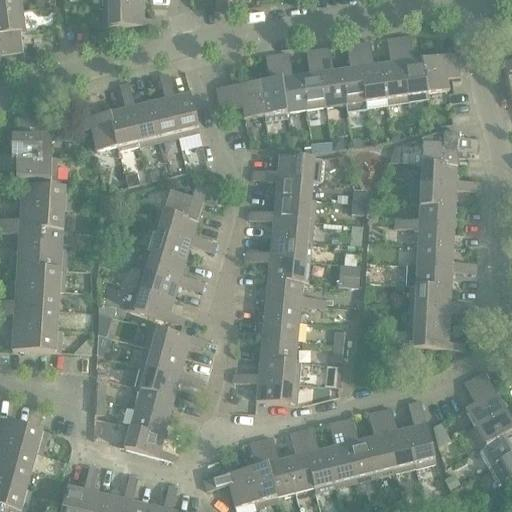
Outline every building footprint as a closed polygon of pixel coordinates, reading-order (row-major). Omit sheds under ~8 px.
[(20,0),(0,0),(0,16),(22,14),(20,0)] [(102,0),(103,10),(143,10),(143,0),(102,0)] [(249,0),(214,0),(215,15),(227,15),(227,3),(250,2),(249,0)] [(143,23),(143,10),(103,10),(103,31),(159,30),(159,23),(143,23)] [(20,36),(25,35),(22,14),(0,16),(0,37),(20,35),(20,36)] [(511,23),(511,20),(501,22),(504,31),(511,28),(511,23)] [(20,35),(0,37),(0,71),(2,71),(0,59),(0,58),(23,56),(20,36),(20,35)] [(410,39),(398,41),(407,104),(429,101),(428,96),(427,96),(422,62),(413,63),(410,39)] [(386,43),(390,66),(381,68),(387,107),(407,104),(398,41),(386,43)] [(358,47),(366,105),(365,105),(366,113),(367,113),(367,110),(387,107),(381,68),(373,69),(370,45),(358,47)] [(346,48),(349,72),(341,73),(346,108),(347,116),(366,113),(365,105),(366,105),(358,47),(346,48)] [(329,51),(317,52),(326,111),(346,108),(341,73),(333,75),(329,51)] [(317,52),(306,54),(309,78),(301,79),(305,114),(326,111),(317,52)] [(305,114),(301,79),(292,80),(289,57),(277,58),(285,116),(286,116),(305,114)] [(455,57),(422,62),(427,96),(428,96),(448,93),(446,82),(459,81),(455,57)] [(265,119),(264,119),(265,125),(287,121),(286,116),(285,116),(277,58),(265,60),(269,84),(260,85),(265,119)] [(511,66),(502,69),(511,103),(511,60),(511,61),(511,66)] [(164,103),(149,107),(158,146),(199,136),(190,97),(173,101),(168,77),(159,80),(164,103)] [(260,85),(239,88),(241,100),(242,112),(244,122),(264,119),(265,119),(260,85)] [(128,87),(119,89),(123,104),(132,102),(134,110),(129,111),(138,150),(158,146),(149,107),(142,108),(139,99),(132,101),(128,87)] [(216,91),(218,103),(241,100),(239,88),(216,91)] [(241,100),(218,103),(219,115),(242,112),(241,100)] [(109,116),(117,150),(116,150),(117,155),(138,150),(129,111),(134,110),(132,102),(123,104),(125,112),(109,116)] [(17,122),(17,127),(36,127),(36,115),(17,122)] [(109,116),(76,124),(79,135),(91,133),(96,155),(116,150),(117,150),(109,116)] [(11,160),(11,161),(51,162),(51,161),(52,127),(36,127),(17,127),(16,140),(11,140),(11,160)] [(397,135),(391,136),(392,146),(399,143),(397,135)] [(423,146),(421,168),(456,169),(457,155),(476,156),(477,143),(458,142),(458,135),(446,135),(434,137),(421,142),(421,143),(422,143),(423,146)] [(342,140),(330,142),(332,154),(344,152),(342,140)] [(360,141),(352,142),(353,151),(361,150),(360,141)] [(395,151),(389,166),(401,166),(402,148),(395,151)] [(312,185),(322,186),(324,164),(279,159),(277,176),(277,181),(312,185)] [(0,173),(16,173),(16,183),(56,184),(56,161),(51,161),(51,162),(11,161),(11,160),(0,160),(0,173)] [(455,190),(455,194),(464,195),(464,186),(456,185),(456,169),(421,168),(420,188),(455,190)] [(157,173),(150,175),(152,185),(160,183),(157,173)] [(254,174),(253,183),(268,185),(269,175),(254,174)] [(268,185),(277,186),(275,201),(310,204),(310,203),(312,185),(277,181),(277,176),(269,175),(268,185)] [(136,176),(124,179),(127,191),(139,188),(136,176)] [(464,186),(464,195),(479,196),(479,186),(464,186)] [(420,188),(419,209),(454,211),(455,194),(455,190),(420,188)] [(20,223),(19,231),(62,233),(63,214),(69,214),(70,192),(22,189),(20,223)] [(163,215),(197,225),(207,193),(195,190),(192,202),(170,195),(164,215),(163,215)] [(353,197),(352,208),(366,210),(367,207),(361,193),(358,193),(353,197)] [(338,197),(337,205),(347,207),(348,199),(338,197)] [(315,204),(310,203),(310,204),(275,201),(274,217),(273,221),(313,225),(315,204)] [(352,208),(351,217),(365,218),(366,210),(352,208)] [(419,224),(418,230),(453,232),(454,211),(419,209),(419,224)] [(159,213),(153,233),(191,245),(190,249),(198,252),(201,243),(192,240),(197,225),(163,215),(164,215),(159,213)] [(249,224),(264,225),(265,216),(250,215),(249,224)] [(264,225),(273,226),(271,242),(311,245),(313,225),(273,221),(274,217),(265,216),(264,225)] [(0,222),(0,236),(19,238),(19,231),(20,223),(0,222)] [(394,232),(409,233),(410,224),(395,223),(394,232)] [(418,233),(417,250),(452,252),(453,232),(418,230),(419,224),(410,224),(409,233),(418,233)] [(19,238),(17,271),(65,274),(66,253),(61,253),(62,233),(19,231),(19,238)] [(153,233),(147,253),(185,264),(190,249),(191,245),(153,233)] [(270,257),(269,262),(309,266),(311,245),(271,242),(270,257)] [(201,243),(198,252),(213,256),(215,247),(201,243)] [(417,250),(417,268),(451,270),(452,267),(452,252),(417,250)] [(147,253),(141,273),(179,284),(178,288),(187,291),(189,282),(181,279),(185,264),(147,253)] [(246,255),(245,265),(260,266),(261,257),(246,255)] [(302,286),(302,287),(307,287),(309,266),(269,262),(270,257),(261,257),(260,266),(269,267),(268,282),(302,286)] [(407,268),(406,289),(410,290),(450,292),(451,276),(460,276),(461,267),(452,267),(451,270),(417,268),(407,268)] [(476,268),(461,267),(460,276),(475,277),(476,268)] [(15,305),(14,312),(57,315),(58,295),(64,296),(65,274),(17,271),(15,305)] [(141,273),(135,292),(174,304),(178,288),(179,284),(141,273)] [(204,286),(189,282),(187,291),(201,295),(204,286)] [(302,286),(268,282),(266,303),(300,306),(301,301),(302,287),(302,286)] [(410,290),(409,311),(449,313),(450,307),(450,292),(410,290)] [(135,292),(129,313),(182,329),(184,322),(169,318),(174,304),(135,292)] [(266,303),(264,323),(298,326),(300,311),(309,311),(310,302),(301,301),(300,306),(266,303)] [(310,302),(309,311),(324,313),(324,303),(310,302)] [(0,303),(0,318),(14,319),(14,312),(15,305),(0,303)] [(115,311),(98,306),(98,316),(112,320),(115,311)] [(409,311),(408,331),(448,333),(449,317),(458,317),(459,308),(450,307),(449,313),(409,311)] [(459,308),(458,317),(473,318),(474,308),(459,308)] [(14,319),(12,354),(60,357),(61,334),(56,334),(57,315),(14,312),(14,319)] [(264,323),(262,343),(296,346),(298,326),(264,323)] [(98,328),(98,338),(106,340),(108,331),(98,328)] [(205,345),(188,340),(152,331),(146,351),(185,362),(188,348),(203,352),(205,345)] [(448,347),(448,333),(408,331),(407,352),(463,355),(463,348),(448,347)] [(335,335),(334,350),(343,351),(345,336),(335,335)] [(262,343),(260,362),(294,366),(296,346),(262,343)] [(334,350),(332,365),(342,366),(343,351),(334,350)] [(179,381),(178,386),(187,388),(189,379),(180,377),(185,362),(146,351),(141,371),(179,381)] [(258,379),(258,384),(298,388),(300,366),(294,366),(260,362),(258,379)] [(326,369),(324,390),(339,391),(341,370),(326,369)] [(141,371),(135,392),(140,393),(140,392),(174,401),(178,386),(179,381),(141,371)] [(484,375),(473,381),(485,401),(495,395),(484,375)] [(234,377),(234,386),(248,388),(249,378),(234,377)] [(249,378),(248,388),(257,388),(256,405),(296,409),(298,388),(258,384),(258,379),(249,378)] [(204,383),(189,379),(187,388),(201,392),(204,383)] [(463,387),(474,407),(485,401),(473,381),(463,387)] [(95,403),(104,404),(105,388),(96,388),(95,403)] [(140,393),(135,412),(168,421),(174,401),(140,392),(140,393)] [(474,407),(465,412),(475,430),(475,431),(506,414),(495,395),(485,401),(474,407)] [(95,403),(94,418),(104,418),(104,404),(95,403)] [(407,407),(413,431),(405,433),(415,471),(436,466),(420,404),(407,407)] [(391,411),(379,414),(395,476),(415,471),(405,433),(397,435),(391,411)] [(135,412),(130,431),(163,440),(168,421),(135,412)] [(368,417),(374,440),(366,442),(375,481),(395,476),(379,414),(368,417)] [(485,449),(511,434),(511,420),(510,422),(506,414),(475,431),(475,430),(470,433),(481,453),(486,450),(485,449)] [(351,421),(340,424),(355,486),(375,481),(366,442),(357,445),(351,421)] [(0,464),(31,474),(36,456),(41,457),(47,436),(0,423),(0,424),(0,464)] [(334,450),(326,452),(336,491),(355,486),(340,424),(328,427),(334,450)] [(441,426),(433,430),(438,451),(450,444),(441,426)] [(125,429),(119,451),(173,465),(174,459),(159,454),(163,440),(130,431),(125,429)] [(312,431),(300,434),(315,491),(314,491),(315,496),(336,491),(326,452),(318,454),(312,431)] [(289,437),(295,460),(286,462),(295,496),(314,491),(315,491),(300,434),(289,437)] [(481,453),(479,454),(488,471),(511,457),(511,434),(485,449),(486,450),(481,453)] [(272,441),(261,444),(275,501),(276,501),(295,496),(286,462),(278,464),(272,441)] [(277,506),(276,501),(275,501),(261,444),(249,447),(255,470),(247,472),(255,506),(254,506),(255,511),(277,506)] [(511,457),(488,471),(498,490),(511,482),(511,457)] [(0,508),(13,511),(26,511),(31,495),(26,493),(31,474),(0,464),(0,508)] [(89,470),(85,485),(95,487),(98,472),(89,470)] [(247,472),(203,483),(206,494),(229,489),(234,511),(254,506),(255,506),(247,472)] [(453,477),(446,481),(447,485),(449,492),(459,487),(453,477)] [(129,479),(125,494),(134,496),(138,482),(129,479)] [(67,489),(61,511),(83,511),(88,494),(92,496),(95,487),(85,485),(83,493),(67,489)] [(165,503),(174,506),(177,491),(168,489),(165,503)] [(499,490),(488,496),(492,503),(503,497),(499,490)] [(83,511),(104,511),(108,499),(92,496),(88,494),(83,511)] [(108,499),(104,511),(125,511),(128,504),(132,505),(134,496),(125,494),(123,503),(108,499)] [(161,511),(147,509),(146,511),(172,511),(174,506),(165,503),(162,511),(161,511)]
